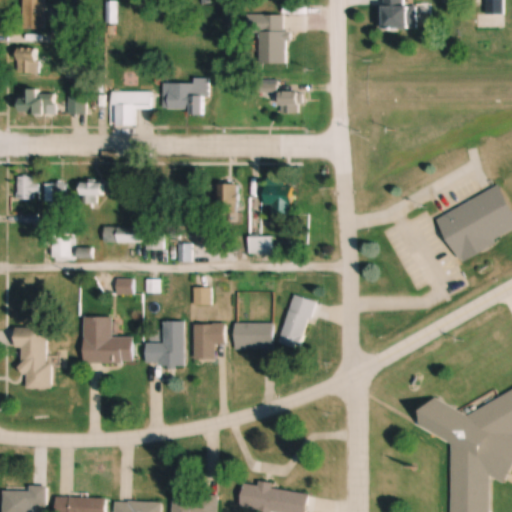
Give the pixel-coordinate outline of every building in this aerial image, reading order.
[(48,0),(25,0),(25,30),(49,30),(48,0)] [(385,0),(386,29),(429,29),(429,15),(420,15),(420,6),(407,6),(406,0),(385,0)] [(506,29),(506,15),(477,15),(477,29),(506,29)] [(287,16),(263,16),(264,65),(288,64),(287,16)] [(20,74),(41,74),(41,48),(20,48),(20,74)] [(209,79),(196,79),(196,84),(171,83),(171,109),(193,110),(193,116),(208,117),(209,79)] [(58,114),(57,91),(22,91),(23,114),(58,114)] [(154,92),(114,92),(114,126),(137,126),(137,110),(154,110),(154,92)] [(304,115),(304,94),(283,94),(283,115),(304,115)] [(70,97),(70,115),(89,115),(89,97),(70,97)] [(40,178),(19,178),(19,201),(40,201),(40,178)] [(84,198),(91,198),(91,205),(99,205),(99,198),(106,198),(106,183),(84,183),(84,198)] [(47,202),(55,202),(55,212),(69,212),(69,184),(47,184),(47,202)] [(241,223),(241,186),(219,186),(219,223),(241,223)] [(274,214),(293,214),(293,187),(268,187),(268,207),(274,207),(274,214)] [(511,237),(511,206),(503,188),(439,219),(461,262),(511,237)] [(143,228),(107,228),(107,243),(143,243),(143,228)] [(150,250),(165,250),(165,232),(150,232),(150,250)] [(276,237),(250,237),(250,255),(276,255),(276,237)] [(197,306),(213,306),(213,290),(197,290),(197,306)] [(282,344),(303,351),(319,303),(298,296),(282,344)] [(87,364),(135,364),(135,337),(115,337),(115,318),(87,318),(87,364)] [(148,344),(148,366),(188,366),(188,322),(166,322),(166,343),(148,344)] [(238,350),(276,350),(276,324),(238,324),(238,350)] [(197,325),(197,361),(217,361),(217,345),(228,345),(228,325),(197,325)] [(52,389),(52,328),(18,329),(18,349),(26,349),(26,389),(52,389)] [(511,388),(468,416),(436,397),(422,423),(451,441),(451,511),(490,511),(492,471),(505,479),(511,466),(511,388)] [(242,511),(248,511),(309,511),(312,493),(246,484),(242,511)] [(6,492),(5,511),(35,511),(36,508),(49,508),(50,488),(32,488),(32,492),(6,492)] [(220,511),(221,497),(175,497),(174,511),(220,511)] [(108,511),(109,500),(58,499),(58,511),(108,511)] [(116,511),(163,511),(164,503),(117,503),(116,511)]
